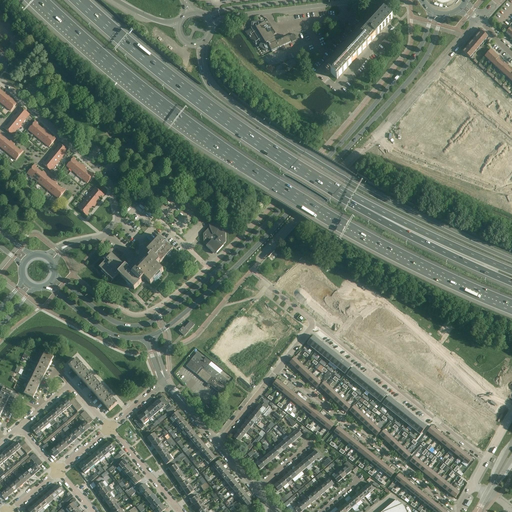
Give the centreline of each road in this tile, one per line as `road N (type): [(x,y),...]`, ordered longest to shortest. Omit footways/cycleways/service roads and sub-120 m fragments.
road 1 (motorway): [(40,0),(240,162),(386,249),(511,307)]
road 2 (secondary): [(432,13),(416,55),(326,159),(261,229),(156,320),(115,322),(54,275)]
road 3 (secondary): [(154,335),(236,267),(417,70),(441,15)]
road 4 (motorway): [(511,261),(402,211),(237,110),(207,84),(200,44)]
road 5 (motorway): [(336,191),(208,107),(78,0)]
road 6 (residential): [(279,368),(456,511),(472,485)]
road 7 (residential): [(472,485),(485,460),(314,323)]
road 8 (motorway): [(511,282),(336,191)]
road 9 (motorway): [(511,271),(336,191)]
road 10 (residential): [(390,30),(336,88),(319,72),(360,28),(349,17)]
road 11 (residential): [(511,206),(396,153),(378,135)]
road 12 (residential): [(105,235),(118,219),(109,185),(61,136)]
